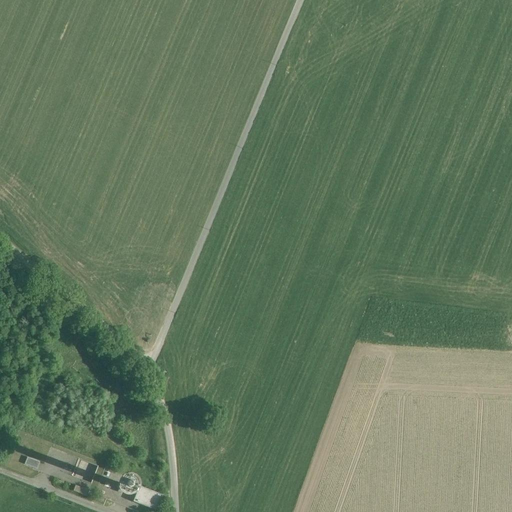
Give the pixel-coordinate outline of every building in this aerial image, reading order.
[(31,446),(27,456),(42,461),(46,452),(31,446)] [(25,464),(37,468),(40,461),(27,457),(25,464)] [(98,467),(78,459),(71,476),(92,484),(98,467)] [(89,491),(75,486),(73,491),(86,496),(89,491)] [(137,497),(139,494),(126,488),(126,490),(125,491),(124,492),(137,497)] [(158,511),(163,499),(140,491),(139,494),(137,497),(134,507),(148,511),(158,511)]
